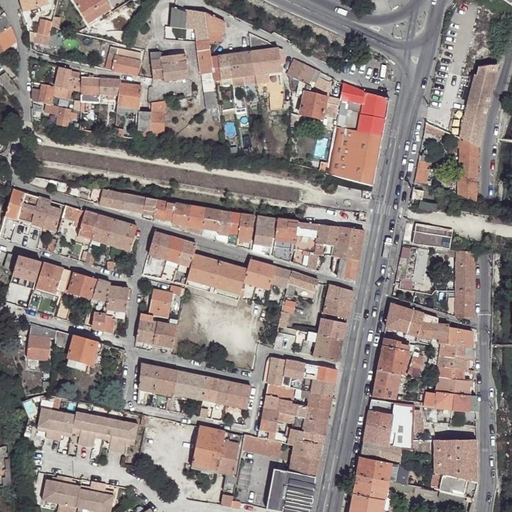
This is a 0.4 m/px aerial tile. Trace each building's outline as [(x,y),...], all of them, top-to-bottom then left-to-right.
[(18,0),(22,12),(48,4),(47,0),(18,0)] [(70,0),(82,18),(91,13),(95,19),(103,13),(106,12),(102,5),(105,3),(103,0),(70,0)] [(184,24),(186,11),(170,8),(169,23),(184,24)] [(194,26),(192,10),(185,9),(186,11),(184,24),(194,26)] [(206,13),(204,12),(192,10),(194,26),(200,65),(205,65),(212,64),(211,58),(210,44),(206,13)] [(91,13),(82,18),(87,24),(95,19),(91,13)] [(224,22),(206,13),(210,44),(214,44),(214,42),(221,43),(221,35),(224,34),(224,22)] [(10,27),(6,17),(0,21),(0,34),(0,35),(10,27)] [(39,20),(35,34),(40,36),(43,36),(48,37),(49,33),(50,28),(51,23),(39,20)] [(0,54),(8,48),(16,44),(10,27),(0,35),(0,34),(0,54)] [(35,34),(29,33),(29,40),(39,43),(40,36),(35,34)] [(249,34),(251,52),(264,51),(263,41),(249,34)] [(40,36),(39,43),(54,47),(56,40),(48,37),(43,36),(40,36)] [(10,55),(16,56),(16,47),(16,44),(8,48),(10,55)] [(264,51),(251,52),(254,75),(269,73),(269,76),(282,74),(280,65),(285,65),(282,51),(278,49),(264,51)] [(220,79),(222,79),(231,78),(241,77),(254,75),(251,52),(218,57),(220,79)] [(160,60),(163,78),(163,81),(188,78),(185,54),(161,57),(160,57),(160,60)] [(111,72),(114,57),(108,55),(105,70),(111,72)] [(136,76),(139,61),(114,57),(111,72),(136,76)] [(212,64),(215,80),(220,79),(218,57),(211,58),(212,64)] [(303,64),(294,59),(287,75),(288,76),(298,81),(306,84),(307,84),(314,69),(303,64)] [(160,60),(150,62),(153,80),(163,78),(160,60)] [(210,110),(218,108),(218,103),(217,102),(217,95),(215,82),(215,80),(212,64),(205,65),(200,65),(206,110),(210,110)] [(461,140),(477,146),(498,65),(478,66),(477,75),(474,74),(459,138),(461,140)] [(320,72),(314,69),(307,84),(313,87),(318,76),(320,72)] [(0,79),(11,94),(17,89),(5,72),(0,75),(0,79)] [(329,82),(330,77),(320,72),(318,76),(329,82)] [(75,92),(79,92),(80,83),(77,83),(79,74),(71,73),(68,82),(65,81),(62,90),(71,91),(75,92)] [(291,90),(291,95),(296,90),(298,81),(288,76),(291,90)] [(313,87),(307,84),(306,84),(304,92),(325,96),(329,82),(318,76),(313,87)] [(99,96),(101,79),(81,78),(81,92),(81,94),(99,96)] [(274,97),(284,96),(282,78),(272,80),(274,97)] [(120,85),(121,81),(101,79),(99,96),(119,96),(120,85)] [(306,84),(298,81),(296,90),(303,94),(304,92),(306,84)] [(326,173),(372,185),(388,98),(366,92),(342,83),(339,99),(337,106),(326,173)] [(139,108),(142,87),(120,85),(119,96),(118,104),(117,106),(123,107),(139,108)] [(50,106),(50,98),(53,88),(41,86),(40,90),(39,96),(38,104),(42,105),(50,106)] [(39,96),(40,90),(31,88),(31,95),(39,96)] [(70,101),(71,91),(62,90),(53,88),(50,98),(70,101)] [(303,94),(303,96),(299,113),(321,118),(325,96),(304,92),(303,94)] [(80,102),(99,103),(99,96),(81,94),(80,102)] [(99,96),(99,103),(118,104),(119,96),(99,96)] [(173,100),(174,108),(186,107),(186,98),(173,100)] [(337,106),(339,99),(329,98),(328,104),(337,106)] [(151,114),(164,115),(164,105),(152,103),(152,110),(151,114)] [(32,105),(32,120),(40,122),(41,113),(58,115),(56,126),(67,127),(68,117),(70,110),(50,106),(42,105),(42,106),(32,105)] [(215,123),(220,122),(218,108),(210,110),(211,115),(211,116),(214,116),(215,123)] [(150,132),(151,114),(139,114),(137,131),(150,132)] [(150,142),(162,145),(162,133),(164,115),(151,114),(150,132),(150,142)] [(425,123),(423,128),(440,136),(443,130),(425,123)] [(136,141),(150,142),(150,132),(137,131),(136,141)] [(453,148),(460,149),(461,140),(459,138),(453,135),(453,148)] [(459,197),(476,201),(477,146),(461,140),(460,149),(459,197)] [(413,183),(425,186),(428,169),(426,168),(426,161),(418,159),(413,183)] [(50,180),(31,176),(29,183),(48,189),(50,180)] [(89,193),(91,187),(82,185),(80,192),(89,193)] [(423,190),(412,188),(410,198),(421,200),(423,190)] [(13,189),(5,216),(18,220),(25,193),(13,189)] [(100,204),(121,209),(125,194),(114,192),(114,191),(103,189),(100,204)] [(25,193),(18,220),(43,227),(44,227),(50,207),(52,200),(25,193)] [(143,213),(145,198),(125,194),(121,209),(143,213)] [(154,216),(156,200),(145,198),(143,213),(153,215),(154,216)] [(173,221),(175,203),(156,200),(154,216),(153,215),(153,218),(172,221),(173,221)] [(436,203),(418,200),(417,209),(435,212),(436,203)] [(172,223),(188,226),(191,206),(175,203),(173,221),(172,221),(172,223)] [(85,211),(66,205),(65,211),(63,217),(82,223),(85,211)] [(188,226),(203,229),(206,209),(191,206),(188,226)] [(62,210),(50,207),(44,227),(56,231),(62,210)] [(203,229),(217,231),(221,211),(206,209),(203,229)] [(99,215),(85,211),(82,223),(78,235),(93,239),(99,215)] [(228,233),(230,212),(221,211),(217,231),(228,233)] [(238,235),(241,214),(230,212),(228,233),(238,235)] [(238,238),(251,240),(254,216),(241,214),(238,235),(238,238)] [(113,219),(99,215),(93,239),(103,243),(107,243),(113,219)] [(254,243),(270,246),(272,236),(274,218),(258,215),(254,243)] [(137,226),(113,219),(107,243),(116,246),(131,250),(133,239),(136,229),(137,226)] [(295,239),(296,236),(297,227),(298,221),(278,219),(275,236),(287,238),(295,239)] [(298,221),(297,227),(317,230),(319,224),(298,221)] [(335,245),(339,226),(319,224),(317,230),(316,242),(335,245)] [(414,224),(411,243),(428,246),(432,246),(436,246),(447,248),(448,248),(451,231),(439,228),(438,227),(425,224),(424,226),(414,224)] [(361,242),(364,230),(339,226),(335,245),(333,256),(340,257),(341,257),(358,260),(361,242)] [(293,263),(321,272),(323,258),(320,257),(322,246),(315,245),(316,242),(317,230),(297,227),(296,236),(298,236),(297,239),(296,242),(295,250),(295,251),(295,259),(293,263)] [(217,231),(203,229),(201,235),(216,240),(217,231)] [(174,237),(154,231),(148,253),(167,259),(174,237)] [(184,240),(174,237),(167,259),(178,262),(184,240)] [(52,238),(48,252),(52,253),(56,240),(52,238)] [(285,250),(295,251),(295,250),(296,242),(297,239),(295,239),(287,238),(286,242),(285,250)] [(184,240),(178,262),(191,266),(194,254),(197,244),(184,240)] [(324,254),(333,256),(335,245),(316,242),(315,245),(322,246),(325,246),(324,254)] [(417,255),(427,256),(428,250),(418,248),(417,255)] [(457,257),(457,249),(448,248),(447,248),(447,253),(447,256),(457,257)] [(473,277),(474,252),(457,249),(457,257),(455,297),(455,312),(454,317),(472,318),(473,297),(473,277)] [(88,252),(85,263),(93,265),(95,254),(88,252)] [(5,267),(14,270),(15,267),(18,256),(9,253),(5,267)] [(190,269),(187,279),(239,295),(241,290),(242,287),(243,282),(247,270),(194,254),(191,266),(190,269)] [(417,255),(412,280),(422,283),(427,256),(417,255)] [(23,270),(27,258),(18,256),(15,267),(23,270)] [(331,273),(337,276),(340,257),(333,256),(331,273)] [(354,280),(358,260),(341,257),(340,257),(337,276),(342,278),(354,280)] [(178,262),(167,259),(166,265),(172,267),(176,268),(178,262)] [(250,260),(247,270),(243,282),(268,290),(268,288),(270,284),(275,267),(250,260)] [(36,287),(63,295),(64,288),(70,271),(44,263),(36,287)] [(290,273),(275,267),(270,284),(286,289),(287,284),(290,273)] [(69,290),(74,272),(70,271),(64,288),(69,290)] [(94,284),(95,278),(74,272),(69,290),(72,291),(84,295),(90,297),(94,284)] [(287,284),(296,287),(316,293),(318,281),(290,273),(287,284)] [(110,283),(98,279),(93,298),(108,302),(109,295),(110,286),(110,284),(110,283)] [(187,279),(185,285),(238,301),(238,299),(239,295),(187,279)] [(286,289),(285,292),(293,295),(296,287),(287,284),(286,289)] [(323,314),(346,319),(352,291),(329,284),(323,314)] [(113,287),(110,286),(109,295),(128,297),(129,288),(127,288),(113,287)] [(170,286),(169,293),(173,293),(173,294),(180,295),(181,288),(170,286)] [(69,299),(72,291),(69,290),(64,288),(63,295),(62,297),(69,299)] [(149,315),(153,316),(168,318),(173,294),(173,293),(169,293),(153,289),(149,315)] [(27,310),(37,312),(41,296),(32,294),(30,300),(29,303),(27,310)] [(109,295),(108,302),(107,309),(126,311),(128,297),(109,295)] [(61,319),(67,320),(70,309),(71,304),(61,301),(56,317),(61,319)] [(390,303),(385,327),(406,333),(412,310),(390,303)] [(412,310),(406,333),(417,337),(423,314),(412,310)] [(104,331),(106,314),(95,313),(93,328),(104,331)] [(140,319),(152,321),(153,316),(149,315),(141,313),(140,319)] [(285,330),(289,315),(281,313),(277,327),(285,330)] [(112,314),(106,314),(104,331),(113,333),(114,322),(111,321),(112,314)] [(423,314),(417,337),(420,338),(431,338),(433,327),(435,327),(436,323),(437,318),(423,314)] [(136,340),(153,343),(155,336),(157,322),(152,321),(140,319),(136,340)] [(318,335),(343,340),(346,323),(321,319),(318,335)] [(163,345),(172,347),(176,326),(170,325),(163,323),(162,323),(159,323),(157,322),(155,336),(153,343),(154,344),(163,345)] [(433,327),(431,338),(438,338),(437,344),(440,344),(447,345),(447,344),(448,325),(448,323),(436,323),(435,327),(433,327)] [(50,338),(51,329),(30,324),(29,335),(50,338)] [(472,331),(448,325),(447,344),(464,346),(472,346),(472,331)] [(74,336),(56,331),(55,340),(55,346),(70,350),(72,341),(74,336)] [(308,333),(306,340),(311,341),(316,342),(318,335),(316,334),(308,333)] [(48,360),(50,339),(50,338),(29,335),(29,338),(28,342),(27,358),(48,360)] [(313,357),(338,362),(343,340),(318,335),(316,342),(316,344),(313,357)] [(81,338),(74,336),(72,341),(70,350),(68,357),(75,360),(87,363),(92,364),(95,354),(95,353),(98,342),(81,338)] [(409,343),(383,338),(377,370),(399,374),(403,375),(403,373),(409,343)] [(447,345),(440,344),(438,355),(463,357),(464,346),(447,344),(447,345)] [(474,358),(473,349),(472,346),(464,346),(463,357),(474,358)] [(125,350),(115,347),(112,357),(124,360),(125,350)] [(463,357),(438,355),(437,367),(440,367),(462,369),(463,357)] [(85,372),(87,363),(75,360),(68,357),(65,366),(85,372)] [(263,380),(267,384),(272,358),(272,357),(269,358),(268,360),(263,380)] [(409,367),(419,369),(422,360),(417,358),(412,357),(409,367)] [(272,358),(267,384),(281,386),(285,360),(272,358)] [(285,360),(281,386),(294,389),(302,390),(303,383),(303,377),(303,363),(300,363),(285,360)] [(174,395),(178,372),(142,365),(140,381),(139,390),(146,391),(164,395),(169,396),(173,397),(174,395)] [(306,378),(313,379),(316,366),(309,365),(306,378)] [(313,379),(334,382),(336,370),(316,366),(313,379)] [(407,374),(417,377),(419,369),(409,367),(406,374),(407,374)] [(462,369),(440,367),(438,377),(462,379),(462,372),(462,369)] [(399,374),(377,370),(372,397),(393,399),(399,374)] [(205,392),(208,378),(190,375),(178,372),(174,395),(203,401),(205,392)] [(462,379),(438,377),(435,392),(436,392),(452,393),(469,395),(471,380),(462,379)] [(203,401),(215,403),(219,381),(208,378),(205,392),(203,401)] [(310,392),(331,396),(334,382),(313,379),(311,388),(310,392)] [(215,403),(225,405),(229,383),(219,381),(215,403)] [(229,383),(225,405),(247,410),(251,388),(229,383)] [(267,384),(265,396),(279,399),(285,400),(292,401),(294,389),(281,386),(267,384)] [(146,391),(139,390),(137,404),(144,406),(146,391)] [(310,392),(307,407),(329,410),(331,396),(310,392)] [(436,394),(425,393),(425,395),(423,403),(423,405),(437,407),(451,409),(452,393),(436,392),(436,394)] [(475,412),(475,396),(469,395),(452,393),(451,409),(475,412)] [(423,403),(425,395),(417,394),(416,403),(423,403)] [(265,396),(263,410),(276,413),(279,399),(265,396)] [(392,446),(402,448),(412,450),(413,420),(414,408),(414,405),(394,402),(392,414),(389,429),(389,430),(394,431),(392,446)] [(305,418),(326,422),(329,410),(307,407),(297,405),(295,416),(305,418)] [(437,423),(437,407),(423,405),(428,423),(437,423)] [(58,413),(41,410),(38,428),(47,430),(47,434),(45,440),(53,441),(58,413)] [(263,410),(259,429),(276,433),(278,420),(279,413),(276,413),(263,410)] [(389,429),(392,414),(385,412),(369,410),(366,424),(389,429)] [(75,417),(58,413),(53,441),(60,443),(61,437),(62,433),(72,435),(75,417)] [(92,416),(76,413),(75,417),(72,435),(80,436),(78,446),(85,448),(92,416)] [(279,413),(278,420),(294,423),(295,416),(279,413)] [(107,419),(92,416),(85,448),(93,449),(95,439),(103,441),(107,419)] [(305,418),(303,432),(324,436),(326,422),(305,418)] [(123,422),(107,419),(103,441),(111,443),(109,452),(116,454),(123,422)] [(259,429),(258,438),(273,441),(282,443),(285,444),(288,444),(292,430),(293,431),(294,423),(278,420),(276,433),(259,429)] [(138,426),(123,422),(116,454),(124,455),(126,446),(134,447),(138,426)] [(366,424),(363,441),(388,445),(389,430),(389,429),(366,424)] [(218,473),(225,432),(199,427),(191,468),(218,473)] [(292,430),(288,444),(295,446),(293,455),(319,459),(324,436),(303,432),(293,431),(292,430)] [(242,450),(244,436),(225,432),(218,473),(226,475),(236,477),(239,462),(242,450)] [(258,438),(245,435),(244,436),(242,450),(279,458),(282,443),(273,441),(258,438)] [(440,449),(434,449),(433,463),(439,463),(438,473),(442,474),(443,474),(453,476),(465,478),(476,481),(476,439),(440,439),(440,449)] [(361,453),(400,461),(402,448),(392,446),(388,445),(363,441),(361,453)] [(314,477),(315,477),(319,459),(293,455),(289,472),(314,477)] [(388,481),(391,463),(360,457),(356,474),(388,481)] [(393,482),(396,464),(391,463),(388,481),(393,482)] [(393,482),(402,483),(404,472),(399,470),(400,466),(399,465),(399,464),(396,464),(393,482)] [(281,511),(306,511),(314,477),(289,472),(274,469),(266,509),(281,511)] [(348,511),(381,511),(382,508),(387,488),(387,487),(388,481),(356,474),(348,511)] [(462,495),(465,478),(453,476),(443,474),(442,474),(439,491),(462,495)] [(233,493),(236,477),(226,475),(223,491),(233,493)] [(64,479),(57,477),(56,481),(56,483),(52,482),(46,481),(42,502),(59,506),(64,479)] [(72,480),(64,479),(59,506),(76,509),(80,490),(80,488),(75,487),(71,486),(71,484),(72,480)] [(413,494),(416,486),(408,485),(402,483),(393,482),(388,481),(387,487),(387,488),(392,490),(393,490),(413,494)] [(93,511),(99,484),(92,483),(90,489),(90,492),(80,490),(76,509),(90,511),(93,511)] [(106,486),(99,484),(93,511),(110,511),(114,497),(104,495),(105,492),(106,486)] [(387,488),(382,508),(388,509),(392,490),(387,488)] [(239,509),(240,504),(239,503),(240,502),(232,501),(232,496),(224,494),(221,506),(239,509)]
